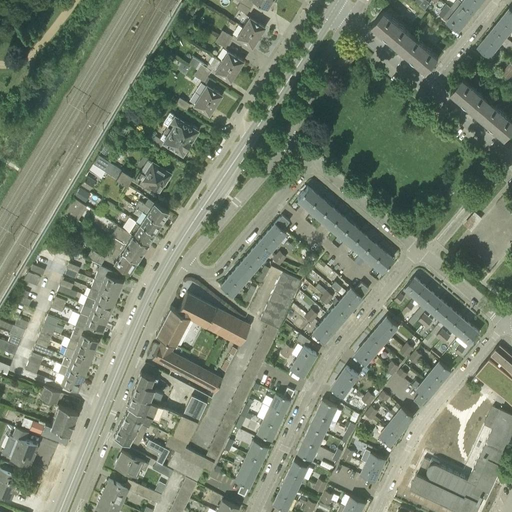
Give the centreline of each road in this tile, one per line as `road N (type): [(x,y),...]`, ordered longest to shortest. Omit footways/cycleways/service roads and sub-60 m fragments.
road 1 (tertiary): [(57,511),(148,299),(250,136)]
road 2 (residential): [(254,511),(332,356),(418,252)]
road 3 (residential): [(73,511),(186,262)]
road 4 (residential): [(506,325),(405,451),(377,511)]
road 5 (residential): [(314,162),(219,269),(203,273),(186,262)]
road 6 (residential): [(314,0),(238,116),(237,126),(250,136)]
road 7 (residential): [(186,262),(284,141)]
road 8 (tertiary): [(250,136),(333,10)]
road 9 (residential): [(418,252),(314,162)]
road 10 (residential): [(284,141),(350,21)]
